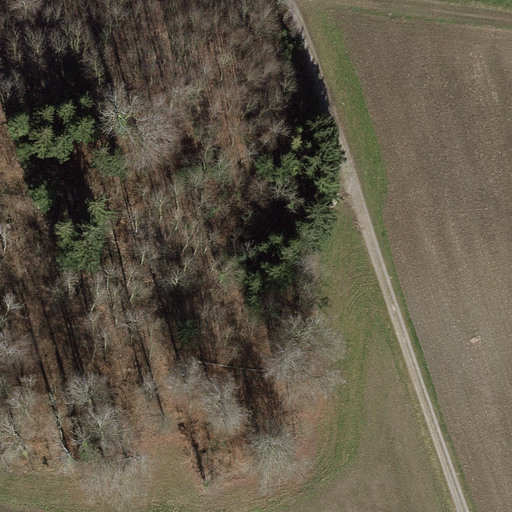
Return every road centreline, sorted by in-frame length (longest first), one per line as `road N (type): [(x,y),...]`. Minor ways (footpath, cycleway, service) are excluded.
road 1 (track): [(463,511),(290,0)]
road 2 (track): [(362,0),(511,18)]
